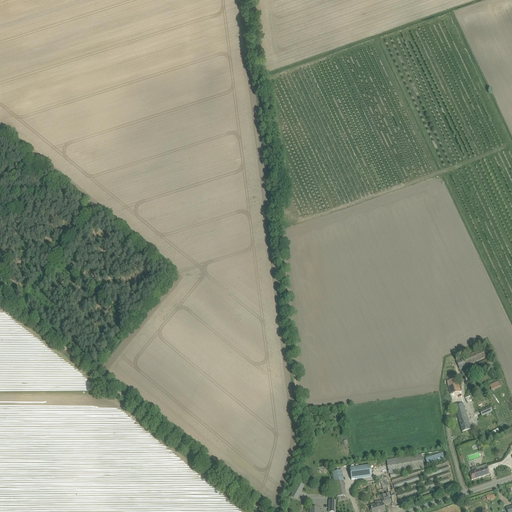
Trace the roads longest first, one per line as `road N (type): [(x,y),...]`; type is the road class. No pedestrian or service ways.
road 1 (track): [(251,0),(303,434),(281,511)]
road 2 (track): [(0,296),(264,511)]
